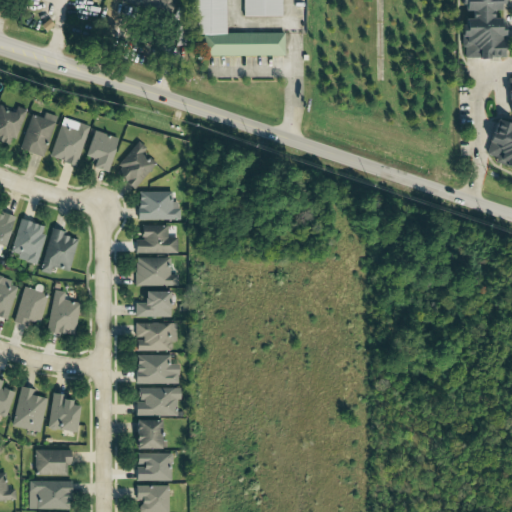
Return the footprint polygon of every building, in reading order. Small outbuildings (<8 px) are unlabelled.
[(124,0),(123,6),(169,19),(174,0),(124,0)] [(223,0),(190,0),(190,35),(202,35),(202,56),(282,56),(282,33),(223,33),(223,0)] [(279,0),(241,0),(242,17),(280,17),(279,0)] [(499,60),(501,20),(491,19),(491,11),(499,12),(499,0),(458,0),(458,15),(462,16),(460,58),(499,60)] [(0,141),(10,146),(24,110),(14,106),(12,111),(0,106),(0,141)] [(41,157),(56,117),(43,112),(40,118),(30,114),(17,149),(41,157)] [(87,125),(61,117),(48,157),(75,165),(87,125)] [(511,125),(493,121),(485,155),(494,157),(493,162),(511,166),(511,125)] [(105,171),(115,137),(91,130),(83,155),(93,158),(90,167),(105,171)] [(144,148),(136,141),(112,172),(133,189),(153,163),(140,153),(144,148)] [(170,192),(136,191),(135,220),(178,221),(178,209),(169,209),(170,192)] [(12,216),(0,212),(0,244),(4,245),(12,216)] [(36,262),(43,225),(16,220),(9,257),(36,262)] [(176,252),(175,238),(166,238),(166,225),(139,226),(139,240),(133,240),(133,254),(176,252)] [(68,270),(75,236),(49,230),(40,271),(49,273),(51,267),(68,270)] [(168,257),(133,258),(133,286),(175,286),(175,274),(168,275),(168,257)] [(0,317),(5,320),(17,283),(0,277),(0,317)] [(12,323),(26,326),(27,320),(39,323),(46,293),(21,287),(12,323)] [(72,336),(77,303),(62,300),(63,291),(52,290),(45,332),(72,336)] [(168,291),(141,291),(141,303),(133,303),(133,316),(167,317),(168,291)] [(133,323),(133,338),(134,338),(134,351),(169,350),(169,342),(174,342),(174,323),(133,323)] [(168,355),(134,355),(134,383),(176,384),(176,364),(168,364),(168,355)] [(11,391),(0,388),(0,380),(0,415),(5,417),(11,391)] [(32,390),(19,387),(9,426),(37,433),(45,399),(31,396),(32,390)] [(176,388),(136,387),(136,401),(133,401),(133,415),(176,416),(176,388)] [(45,428),(72,432),(76,403),(62,402),(63,395),(49,393),(45,428)] [(161,449),(161,420),(133,420),(133,448),(161,449)] [(64,475),(65,465),(68,465),(69,450),(33,450),(32,475),(64,475)] [(134,465),(133,480),(169,481),(169,453),(135,453),(134,465)] [(0,473),(0,500),(14,500),(13,489),(5,490),(4,473),(0,473)] [(26,509),(68,510),(68,481),(27,481),(26,509)] [(165,511),(166,486),(133,485),(133,500),(138,500),(137,511),(165,511)]
